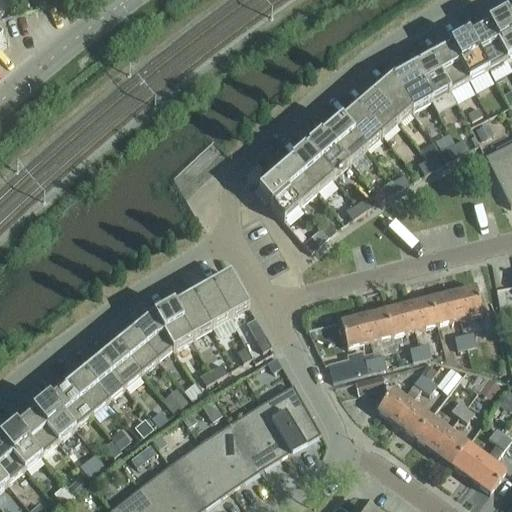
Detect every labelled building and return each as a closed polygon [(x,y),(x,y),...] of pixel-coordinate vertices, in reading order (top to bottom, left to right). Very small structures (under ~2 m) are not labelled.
[(511,30),(506,21),(488,31),(507,66),(511,62),(511,30)] [(488,31),(469,42),(488,76),(507,66),(488,31)] [(469,42),(450,53),(469,87),(488,76),(469,42)] [(450,53),(431,63),(450,97),(469,87),(450,53)] [(412,74),(431,108),(438,120),(457,109),(450,97),(431,63),(412,74)] [(412,74),(394,84),(393,84),(412,117),(411,118),(412,119),(431,108),(412,74)] [(393,82),(373,99),(399,129),(411,118),(412,117),(393,84),(394,84),(393,82)] [(511,109),(511,95),(503,100),(509,111),(511,109)] [(373,99),(357,113),(382,143),(399,129),(373,99)] [(357,113),(340,127),(366,157),(382,143),(357,113)] [(472,126),(482,120),(478,113),(468,119),(472,126)] [(340,127),(324,141),(349,171),(366,157),(340,127)] [(493,141),(487,130),(477,136),(482,146),(493,141)] [(324,141),(308,155),(333,185),(349,171),(324,141)] [(464,145),(455,150),(461,161),(470,156),(464,145)] [(511,212),(511,149),(485,163),(510,213),(511,212)] [(461,161),(455,150),(446,155),(452,166),(461,161)] [(308,155),(291,170),(317,199),(333,185),(308,155)] [(436,161),(427,166),(433,177),(442,172),(436,161)] [(433,177),(427,166),(418,171),(424,182),(433,177)] [(291,170),(275,184),(300,213),(317,199),(291,170)] [(404,180),(393,187),(399,196),(410,190),(404,180)] [(300,213),(275,184),(258,198),(284,228),(300,213)] [(399,196),(393,187),(382,193),(388,202),(399,196)] [(367,203),(356,210),(363,219),(373,212),(367,203)] [(363,219),(356,210),(346,217),(352,226),(363,219)] [(321,234),(330,243),(337,237),(329,227),(321,234)] [(303,250),(311,259),(319,253),(311,243),(303,250)] [(230,280),(211,291),(230,325),(249,314),(230,280)] [(211,291),(192,301),(211,336),(230,325),(211,291)] [(460,326),(482,320),(476,293),(453,299),(460,326)] [(460,326),(453,299),(430,304),(437,331),(460,326)] [(192,301),(173,312),(192,346),(211,336),(192,301)] [(437,331),(430,304),(408,310),(415,337),(437,331)] [(415,337),(408,310),(386,316),(392,343),(415,337)] [(173,312),(155,322),(154,323),(173,356),(172,356),(173,357),(192,346),(173,312)] [(392,343),(386,316),(363,322),(370,349),(392,343)] [(154,320),(134,337),(159,367),(172,356),(173,356),(154,323),(155,322),(154,320)] [(370,349),(363,322),(340,328),(347,354),(370,349)] [(134,337),(117,350),(142,381),(159,367),(134,337)] [(467,353),(476,351),(473,339),(463,341),(467,353)] [(463,341),(454,343),(457,356),(467,353),(463,341)] [(256,347),(262,358),(271,353),(265,342),(256,347)] [(117,350),(100,364),(125,394),(142,381),(117,350)] [(431,363),(428,350),(419,352),(422,365),(431,363)] [(419,352),(410,355),(413,367),(422,365),(419,352)] [(252,364),(246,353),(236,358),(243,369),(252,364)] [(386,374),(383,362),(374,364),(377,376),(386,374)] [(100,364),(84,378),(109,408),(125,394),(100,364)] [(377,376),(374,364),(365,366),(368,378),(377,376)] [(222,370),(211,376),(216,386),(227,379),(222,370)] [(421,396),(429,385),(436,376),(428,371),(404,403),(393,395),(377,417),(396,431),(412,409),(421,396)] [(451,374),(444,384),(454,391),(461,382),(451,374)] [(216,386),(211,376),(200,383),(206,392),(216,386)] [(84,378),(67,391),(92,422),(109,408),(84,378)] [(382,382),(355,389),(358,401),(385,393),(382,382)] [(437,391),(429,385),(421,396),(429,402),(437,391)] [(491,401),(498,392),(489,385),(482,394),(491,401)] [(184,396),(192,408),(203,400),(195,388),(184,396)] [(67,391),(50,405),(75,436),(92,422),(67,391)] [(262,411),(291,459),(292,461),(307,453),(305,450),(321,441),(293,392),(262,411)] [(164,408),(175,421),(188,409),(178,397),(164,408)] [(508,413),(511,407),(511,399),(509,397),(501,408),(508,413)] [(50,405),(34,419),(58,449),(75,436),(50,405)] [(212,407),(202,413),(212,428),(222,422),(212,407)] [(458,424),(466,413),(459,407),(451,418),(458,424)] [(396,431),(414,445),(431,423),(412,409),(396,431)] [(262,411),(230,430),(261,477),(291,459),(262,411)] [(474,418),(466,413),(458,424),(466,429),(474,418)] [(158,433),(167,424),(159,415),(149,423),(158,433)] [(34,419),(17,433),(42,463),(58,449),(34,419)] [(191,420),(182,425),(188,434),(196,428),(191,420)] [(449,436),(431,423),(414,445),(433,459),(449,436)] [(153,435),(145,425),(134,433),(143,443),(153,435)] [(230,430),(200,450),(231,497),(261,477),(230,430)] [(17,433),(0,446),(25,477),(42,463),(17,433)] [(488,445),(496,451),(504,440),(496,434),(488,445)] [(110,443),(120,456),(130,447),(120,435),(110,443)] [(452,472),(468,450),(449,436),(433,459),(452,472)] [(160,440),(152,446),(159,455),(167,449),(160,440)] [(511,446),(504,440),(496,451),(503,457),(511,446)] [(0,446),(0,480),(8,490),(25,477),(0,446)] [(104,453),(113,464),(121,458),(112,447),(104,453)] [(200,450),(170,472),(198,511),(209,511),(231,497),(200,450)] [(452,472),(470,486),(486,464),(468,450),(452,472)] [(156,459),(150,451),(145,455),(151,463),(156,459)] [(494,469),(503,457),(496,451),(486,464),(494,469)] [(470,486),(489,500),(505,478),(494,469),(486,464),(470,486)] [(87,466),(79,473),(87,484),(89,486),(97,479),(87,466)] [(198,511),(170,472),(140,494),(154,511),(198,511)] [(0,480),(0,497),(8,490),(0,480)] [(75,502),(87,491),(80,482),(67,493),(75,502)] [(56,502),(64,511),(74,503),(67,494),(56,502)] [(154,511),(140,494),(117,511),(154,511)]
